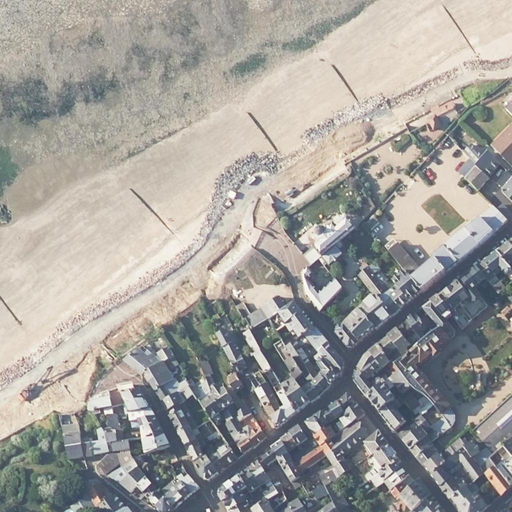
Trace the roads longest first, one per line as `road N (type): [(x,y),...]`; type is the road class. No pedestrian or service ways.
road 1 (residential): [(349,376),(352,356),(368,339),(511,226)]
road 2 (residential): [(208,491),(349,376)]
road 3 (residential): [(453,511),(349,376)]
road 4 (residential): [(208,491),(144,375),(116,364)]
